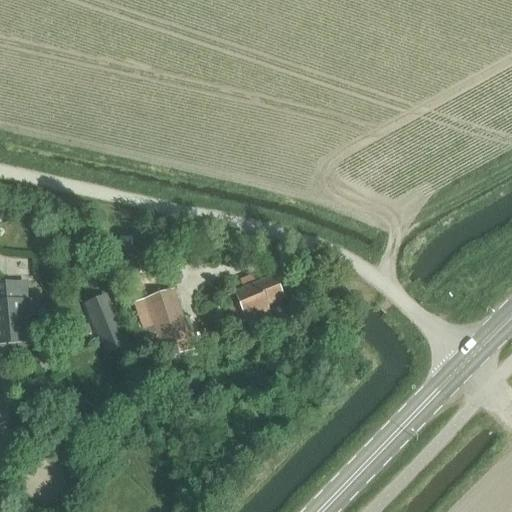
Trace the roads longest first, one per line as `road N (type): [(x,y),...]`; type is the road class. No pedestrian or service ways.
road 1 (unclassified): [(0,174),(316,246),(378,283),(465,363)]
road 2 (secondary): [(321,511),(465,363)]
